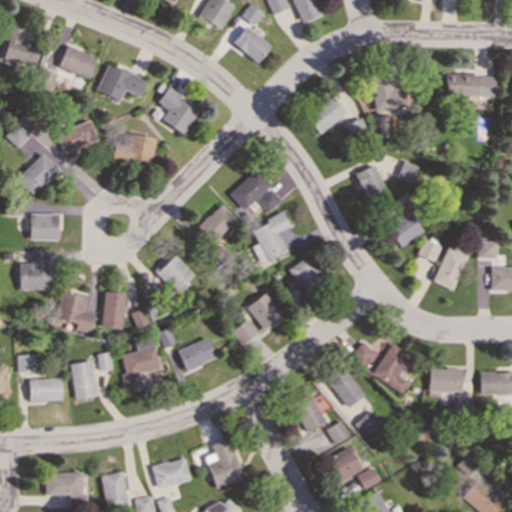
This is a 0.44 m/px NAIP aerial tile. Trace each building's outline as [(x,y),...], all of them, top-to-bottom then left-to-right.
[(217,30),(232,5),(224,0),(204,0),(195,16),(217,30)] [(263,0),(270,14),(286,7),(282,0),(263,0)] [(318,14),(312,0),(290,0),(298,22),(318,14)] [(238,15),(252,25),(261,11),(248,2),(238,15)] [(22,26),(4,22),(1,38),(5,39),(1,59),(33,65),(38,43),(19,39),(22,26)] [(255,62),(268,45),(243,25),(229,42),(255,62)] [(86,78),(94,57),(64,45),(55,66),(86,78)] [(94,90),(117,100),(121,89),(137,95),(143,79),(105,63),(94,90)] [(370,109),(402,107),(401,87),(389,87),(388,71),(369,72),(370,109)] [(491,95),(492,74),(442,73),(441,94),(491,95)] [(158,119),(181,133),(196,107),(163,88),(155,102),(165,107),(158,119)] [(343,111),(329,95),(304,118),(318,134),(343,111)] [(18,120),(30,131),(42,119),(30,107),(18,120)] [(54,132),(61,152),(94,140),(87,120),(54,132)] [(16,147),(28,135),(15,122),(3,135),(16,147)] [(112,140),(109,160),(149,165),(152,137),(127,134),(126,141),(112,140)] [(56,168),(39,152),(14,179),(31,195),(56,168)] [(410,181),(415,165),(400,161),(396,177),(410,181)] [(364,198),(383,188),(371,163),(352,173),(364,198)] [(227,193),(242,209),(268,184),(253,169),(227,193)] [(264,212),(278,201),(269,188),(254,199),(264,212)] [(234,218),(217,203),(192,230),(209,245),(234,218)] [(287,226),(280,210),(264,217),(266,223),(250,229),(255,243),(251,245),(258,262),(285,252),(276,230),(287,226)] [(395,245),(419,233),(407,210),(383,222),(395,245)] [(56,239),(56,213),(29,213),(28,239),(56,239)] [(414,254),(432,261),(438,244),(420,238),(414,254)] [(493,240),(474,240),(474,257),(493,257),(493,240)] [(218,267),(231,255),(219,243),(207,255),(218,267)] [(450,289),(464,255),(443,246),(429,281),(450,289)] [(46,249),(30,249),(30,262),(17,263),(18,288),(47,288),(46,249)] [(191,274),(172,253),(153,271),(172,292),(191,274)] [(285,268),(303,294),(322,280),(305,255),(285,268)] [(511,265),(487,266),(488,289),(511,288),(511,265)] [(281,312),(264,290),(244,306),(261,328),(281,312)] [(88,333),(92,312),(81,310),(84,296),(58,291),(55,306),(54,306),(52,317),(71,321),(69,329),(88,333)] [(122,292),(100,291),(99,327),(121,328),(122,292)] [(240,345),(256,332),(244,318),(228,331),(240,345)] [(182,369),(213,358),(206,338),(175,348),(182,369)] [(119,354),(124,373),(120,374),(124,390),(140,386),(137,373),(155,369),(148,339),(133,343),(134,351),(119,354)] [(369,374),(400,392),(406,381),(402,379),(415,358),(388,342),(381,355),(358,342),(350,355),(372,368),(369,374)] [(32,353),(15,354),(15,372),(33,371),(32,353)] [(94,395),(88,360),(67,364),(73,398),(94,395)] [(426,389),(459,390),(460,368),(427,367),(426,389)] [(363,393),(342,369),(326,382),(346,407),(363,393)] [(476,372),(477,392),(510,392),(510,371),(476,372)] [(26,378),(26,400),(59,400),(59,377),(26,378)] [(291,400),(302,430),(321,423),(310,393),(291,400)] [(363,437),(378,425),(368,411),(352,423),(363,437)] [(347,435),(338,420),(324,428),(332,443),(347,435)] [(241,478),(226,437),(209,443),(212,452),(202,456),(213,487),(241,478)] [(324,458),(338,481),(359,468),(346,446),(324,458)] [(150,465),(155,488),(188,479),(183,457),(150,465)] [(354,473),(360,488),(375,482),(369,467),(354,473)] [(98,475),(104,509),(126,505),(120,471),(98,475)] [(43,494),(80,493),(79,472),(42,472),(43,494)] [(459,496),(478,511),(492,511),(501,502),(473,479),(459,496)] [(356,500),(361,511),(384,511),(375,491),(356,500)] [(151,511),(150,496),(132,498),(133,511),(151,511)] [(234,511),(237,509),(225,499),(221,504),(217,501),(203,508),(200,511),(234,511)]
